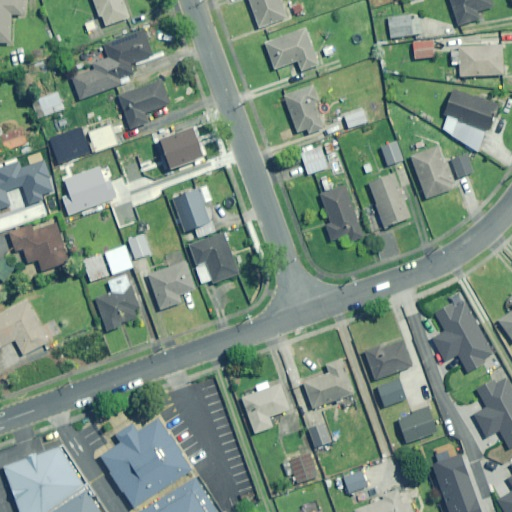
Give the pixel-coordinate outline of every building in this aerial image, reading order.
[(22,16),(22,0),(0,0),(0,44),(10,45),(12,16),(22,16)] [(128,19),(120,0),(92,0),(102,28),(128,19)] [(287,19),(279,0),(248,0),(259,29),(287,19)] [(493,8),(490,0),(449,0),(458,27),(479,20),(477,13),(493,8)] [(413,36),(410,13),(388,16),(390,39),(413,36)] [(319,66),(306,29),(264,44),(274,70),(297,62),(301,72),(319,66)] [(154,56),(144,30),(108,44),(113,57),(91,65),(93,68),(71,77),(80,101),(130,82),(128,76),(133,73),(130,65),(154,56)] [(434,58),(432,42),(413,43),(415,60),(434,58)] [(502,76),(501,46),(458,48),(460,78),(502,76)] [(35,82),(30,66),(22,69),(26,84),(35,82)] [(169,106),(161,82),(118,96),(129,130),(147,124),(144,115),(169,106)] [(326,129),(313,87),(284,97),(296,134),(307,130),(308,135),(326,129)] [(498,106),(453,91),(444,116),(447,117),(444,130),(479,151),(486,131),(489,132),(498,106)] [(63,110),(56,92),(31,102),(37,120),(63,110)] [(369,123),(365,109),(344,115),(348,128),(369,123)] [(123,132),(120,123),(87,133),(93,153),(117,146),(114,135),(123,132)] [(4,135),(1,127),(0,127),(0,153),(27,144),(21,129),(4,135)] [(194,168),(180,130),(143,144),(150,161),(159,157),(168,178),(194,168)] [(402,162),(397,144),(381,150),(387,167),(402,162)] [(327,169),(319,145),(300,151),(307,176),(327,169)] [(55,169),(48,147),(18,157),(19,161),(0,167),(0,190),(6,189),(3,182),(29,174),(30,177),(55,169)] [(442,165),(436,147),(411,156),(426,200),(451,192),(452,181),(446,164),(442,165)] [(473,174),(467,155),(451,160),(457,179),(473,174)] [(409,220),(395,176),(368,184),(383,228),(409,220)] [(363,238),(344,187),(320,196),(330,224),(325,226),(331,242),(346,236),(349,244),(363,238)] [(210,223),(198,191),(172,201),(184,233),(210,223)] [(0,232),(23,224),(15,202),(0,207),(0,232)] [(68,262),(55,225),(33,233),(31,227),(9,235),(15,253),(22,250),(27,264),(37,261),(41,271),(68,262)] [(238,276),(225,235),(189,246),(202,287),(238,276)] [(151,255),(145,236),(128,242),(134,260),(151,255)] [(132,269),(125,247),(105,254),(112,276),(132,269)] [(194,291),(182,252),(165,257),(168,268),(148,275),(159,311),(181,304),(179,296),(194,291)] [(108,277),(100,255),(82,261),(90,283),(108,277)] [(138,309),(135,301),(126,276),(108,282),(113,295),(95,301),(106,333),(121,327),(121,325),(135,320),(138,319),(134,310),(138,309)] [(511,299),(509,301),(511,304),(511,311),(498,322),(511,341),(511,299)] [(49,343),(28,301),(0,315),(0,349),(15,342),(23,357),(49,343)] [(411,368),(401,342),(365,355),(375,382),(411,368)] [(356,405),(341,361),(325,366),(327,372),(301,381),(311,410),(339,400),(343,410),(356,405)] [(405,400),(399,381),(377,388),(383,408),(405,400)] [(268,390),(265,383),(255,386),(257,393),(241,399),(254,435),(272,429),(268,418),(288,411),(280,386),(268,390)] [(438,434),(430,409),(398,419),(406,444),(438,434)] [(115,433),(122,444),(101,457),(133,509),(193,471),(160,421),(145,430),(138,419),(115,433)] [(331,443),(324,425),(308,431),(315,448),(331,443)] [(58,449),(2,468),(17,511),(50,511),(84,488),(58,449)] [(319,477),(312,455),(283,464),(287,477),(293,476),(296,485),(319,477)] [(368,488),(363,472),(343,479),(348,494),(368,488)] [(215,511),(195,479),(141,511),(215,511)] [(98,511),(84,488),(50,511),(98,511)] [(402,497),(399,490),(383,495),(385,501),(354,511),(411,511),(406,496),(402,497)]
